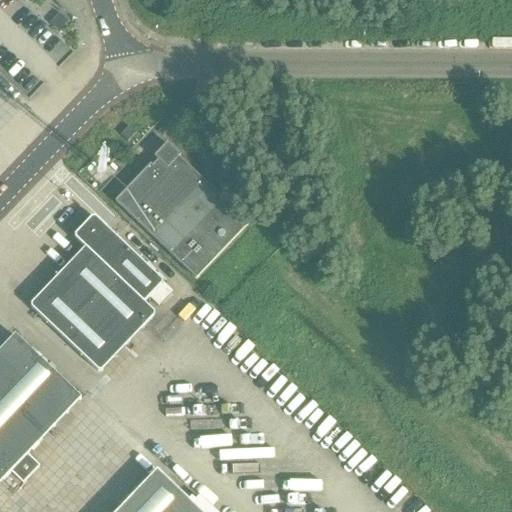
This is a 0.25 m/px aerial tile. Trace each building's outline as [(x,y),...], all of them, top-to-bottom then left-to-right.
[(206,118),(197,128),(212,142),(221,132),(206,118)] [(129,127),(120,136),(127,143),(136,134),(129,127)] [(247,226),(178,158),(180,157),(167,144),(153,158),(157,162),(152,168),(150,166),(114,203),(196,280),(247,226)] [(31,309),(37,315),(97,372),(101,372),(153,317),(153,314),(144,305),(149,299),(159,308),(173,293),(163,285),(162,287),(161,286),(161,283),(94,219),(91,219),(74,237),(74,240),(84,249),(30,306),(31,309)] [(14,337),(0,351),(0,484),(11,473),(22,484),(38,467),(27,456),(80,400),(14,337)] [(118,511),(197,511),(156,472),(118,511)]
